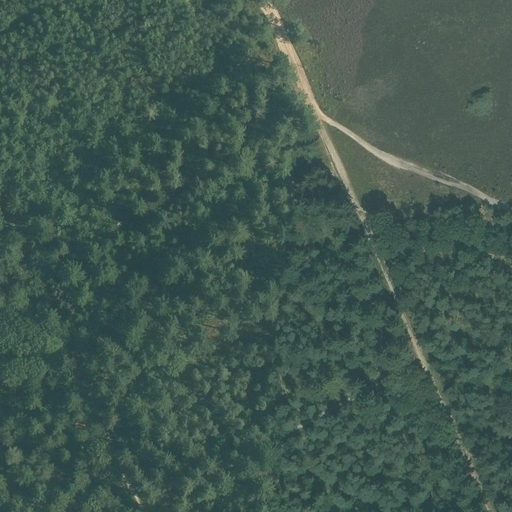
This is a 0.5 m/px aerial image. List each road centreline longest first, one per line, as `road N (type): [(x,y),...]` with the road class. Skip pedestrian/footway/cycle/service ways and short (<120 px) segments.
road 1 (track): [(319,123),(490,511)]
road 2 (track): [(144,511),(0,201)]
road 3 (track): [(144,511),(421,357)]
road 4 (track): [(511,206),(391,161),(337,124),(319,123)]
road 5 (track): [(358,212),(511,229)]
road 6 (track): [(266,0),(319,123)]
